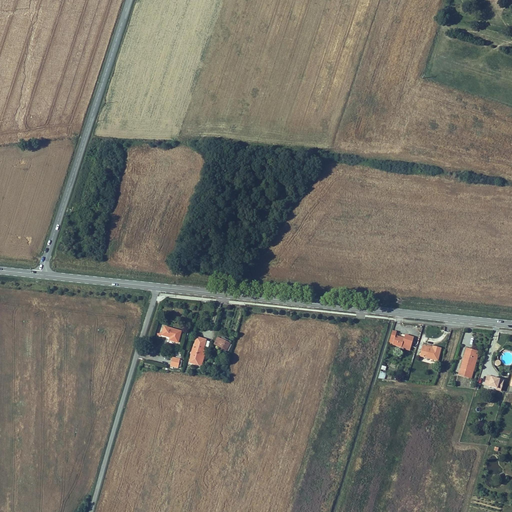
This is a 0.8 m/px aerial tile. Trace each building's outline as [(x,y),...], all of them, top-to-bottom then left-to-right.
[(167,338),(176,340),(179,330),(163,325),(160,332),(168,335),(167,338)] [(396,335),(397,331),(392,329),(388,342),(401,346),(402,342),(411,345),(414,336),(406,333),(404,337),(396,335)] [(215,337),(211,345),(220,349),(224,342),(215,337)] [(196,364),(201,348),(201,345),(192,342),(187,361),(196,364)] [(438,360),(441,348),(428,344),(427,346),(424,345),(420,355),(438,360)] [(200,365),(205,349),(201,348),(196,364),(200,365)] [(470,378),(476,361),(474,360),(476,354),(478,354),(479,352),(467,348),(464,355),(466,355),(464,361),(462,360),(458,374),(470,378)] [(168,355),(166,364),(175,365),(177,357),(168,355)] [(483,386),(501,390),(504,380),(486,375),(483,386)] [(511,422),(511,410),(502,408),(495,431),(508,436),(511,422)]
